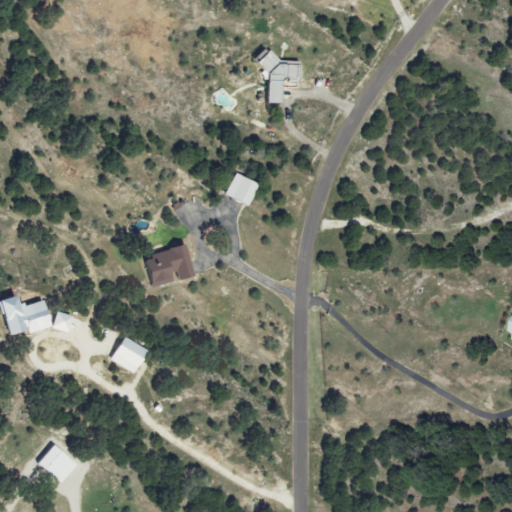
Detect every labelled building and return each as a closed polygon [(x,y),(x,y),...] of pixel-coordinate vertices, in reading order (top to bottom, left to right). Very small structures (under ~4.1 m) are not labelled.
[(276,103),(277,80),(294,80),(295,63),(268,62),(268,52),(253,52),(252,68),(263,68),(262,103),(276,103)] [(219,196),(242,207),(252,185),(229,175),(219,196)] [(147,289),(171,282),(171,281),(190,276),(182,246),(138,257),(147,289)] [(37,300),(11,307),(8,296),(0,297),(0,327),(2,336),(23,330),(24,334),(45,328),(37,300)] [(68,317),(52,312),(48,328),(63,333),(68,317)] [(106,362),(130,372),(141,348),(117,337),(106,362)] [(72,464),(47,445),(32,464),(56,484),(72,464)]
